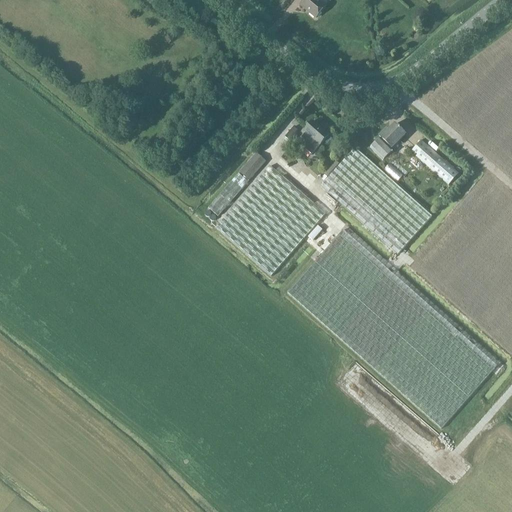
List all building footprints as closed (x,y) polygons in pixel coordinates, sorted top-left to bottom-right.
[(325,7),(316,0),(304,0),(300,5),(316,19),(325,7)] [(306,134),(302,138),(307,143),(303,148),(312,155),(330,135),(313,122),(304,132),(306,134)] [(380,139),(370,148),(383,161),(393,152),(391,150),(406,135),(395,125),(387,133),(385,131),(379,137),(381,138),(380,139)] [(459,174),(421,141),(411,152),(449,185),(459,174)] [(355,148),(321,187),(398,255),(432,217),(355,148)] [(240,173),(249,181),(266,163),(256,155),(240,173)] [(340,155),(331,164),(336,168),(345,159),(340,155)] [(398,176),(404,171),(391,159),(386,164),(398,176)] [(325,215),(270,167),(216,229),(271,278),(325,215)] [(248,183),(238,175),(209,208),(219,217),(248,183)] [(288,294),(443,431),(498,368),(343,231),(288,294)]
